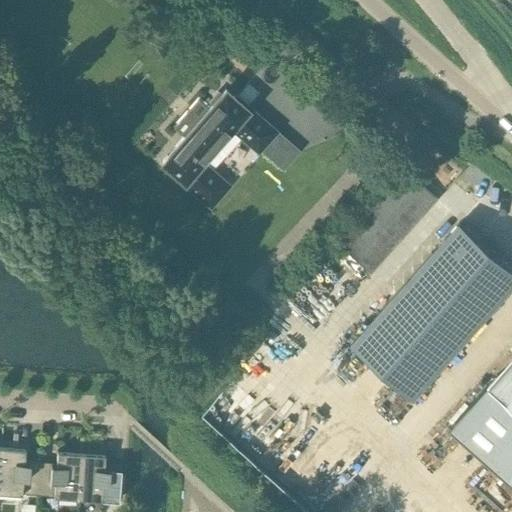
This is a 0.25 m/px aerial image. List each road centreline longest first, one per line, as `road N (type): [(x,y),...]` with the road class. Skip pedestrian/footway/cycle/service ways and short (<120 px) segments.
road 1 (tertiary): [(504,127),(362,0)]
road 2 (unclassified): [(504,127),(475,59),(427,0)]
